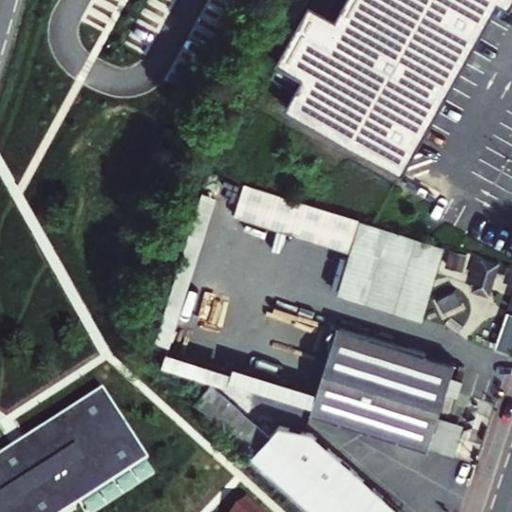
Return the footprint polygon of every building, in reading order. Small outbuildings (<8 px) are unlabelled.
[(341,0),(316,44),(293,31),(273,66),(410,145),(492,0),(341,0)] [(205,188),(155,338),(172,343),(221,194),(205,188)] [(435,250),(351,222),(326,293),(410,323),(435,250)] [(511,352),(511,309),(503,308),(495,349),(511,352)] [(311,411),(430,449),(440,418),(457,364),(339,326),(311,411)] [(71,511),(154,458),(109,389),(20,446),(0,458),(0,511),(71,511)] [(269,435),(217,392),(198,402),(195,405),(318,511),(404,511),(314,434),(277,425),(269,435)] [(466,426),(440,418),(430,449),(456,457),(466,426)]
